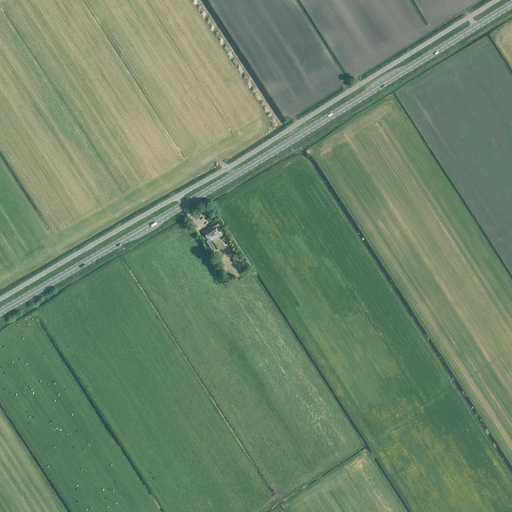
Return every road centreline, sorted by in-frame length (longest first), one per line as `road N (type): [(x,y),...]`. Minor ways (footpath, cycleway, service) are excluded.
road 1 (primary): [(0,312),(511,3)]
road 2 (unclassified): [(0,299),(498,0)]
